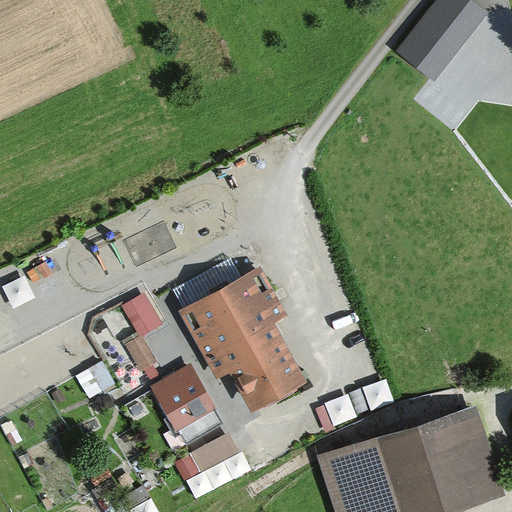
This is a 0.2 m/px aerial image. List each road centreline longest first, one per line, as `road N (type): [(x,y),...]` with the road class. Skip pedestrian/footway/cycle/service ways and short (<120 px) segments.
road 1 (unknown): [(291,170),(348,342),(316,393),(261,435)]
road 2 (residential): [(291,170),(420,0)]
